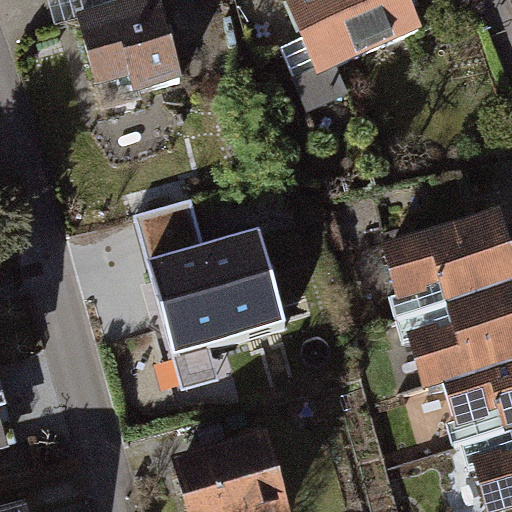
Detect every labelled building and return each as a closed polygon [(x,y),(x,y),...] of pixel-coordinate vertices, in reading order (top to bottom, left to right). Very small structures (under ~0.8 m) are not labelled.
[(404,0),(271,0),(296,90),(420,57),(404,0)] [(163,10),(73,35),(103,143),(194,118),(163,10)] [(511,242),(504,214),(386,247),(401,299),(391,301),(398,325),(511,292),(511,242)] [(259,251),(135,284),(162,386),(287,352),(259,251)] [(511,292),(398,325),(404,347),(411,345),(426,395),(511,369),(511,292)] [(511,369),(426,395),(420,396),(429,430),(448,424),(456,451),(463,449),(511,435),(511,369)] [(511,511),(511,435),(463,449),(470,473),(477,471),(488,511),(511,511)] [(315,511),(296,437),(171,470),(182,511),(315,511)]
